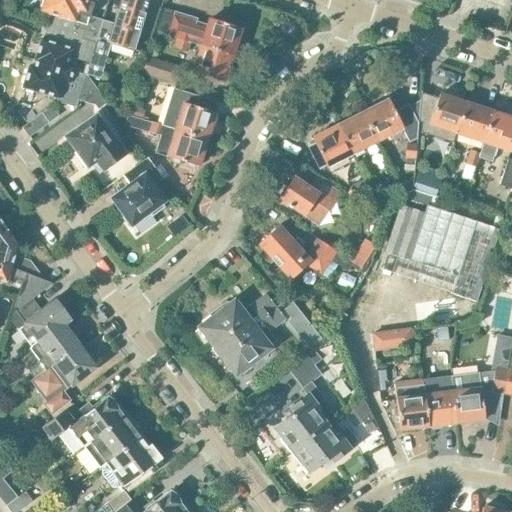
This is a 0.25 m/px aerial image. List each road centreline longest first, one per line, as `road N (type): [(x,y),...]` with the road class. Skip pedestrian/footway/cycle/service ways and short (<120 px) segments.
road 1 (residential): [(387,21),(277,85),(256,120),(222,225),(124,321)]
road 2 (residential): [(273,511),(124,321)]
road 3 (residential): [(124,321),(0,144)]
road 4 (residential): [(511,486),(428,479),(355,511)]
road 5 (residential): [(511,62),(387,21)]
